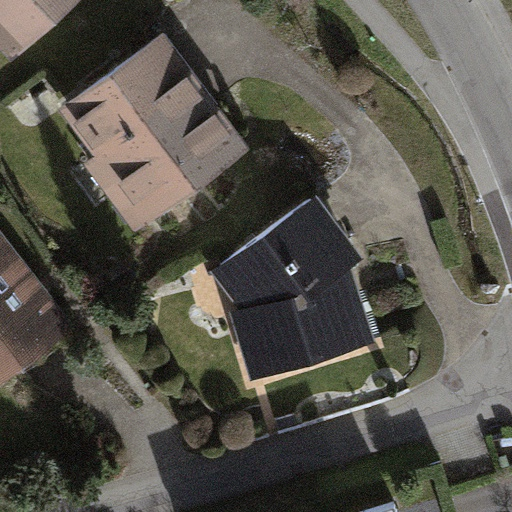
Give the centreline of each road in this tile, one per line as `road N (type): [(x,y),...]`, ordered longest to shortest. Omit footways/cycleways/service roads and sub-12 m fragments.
road 1 (residential): [(95,511),(511,380)]
road 2 (residential): [(511,131),(440,0)]
